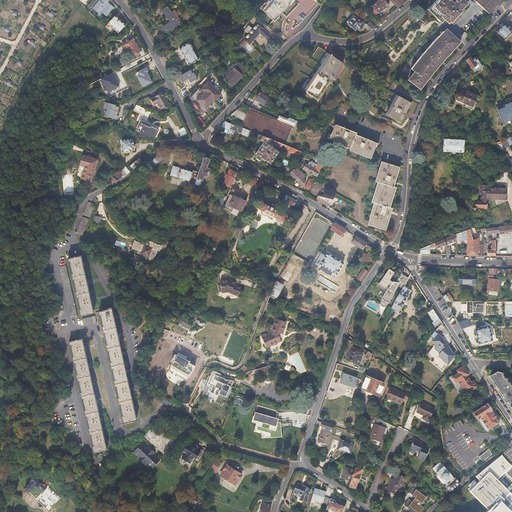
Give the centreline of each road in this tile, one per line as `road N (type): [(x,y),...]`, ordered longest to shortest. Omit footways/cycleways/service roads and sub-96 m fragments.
road 1 (residential): [(388,250),(405,214),(410,151),(425,108),(511,7)]
road 2 (residential): [(74,242),(55,264),(67,318),(80,331),(96,331),(119,430),(144,425),(165,403)]
road 3 (residential): [(301,465),(350,306),(388,250)]
road 4 (residential): [(199,139),(388,250)]
road 5 (residential): [(165,403),(133,380),(130,338),(74,242)]
road 6 (residential): [(414,272),(511,423)]
road 7 (residential): [(199,139),(169,143),(83,201),(72,220),(74,242)]
road 8 (residential): [(119,0),(199,139)]
road 9 (residential): [(306,33),(199,139)]
road 10 (residential): [(165,403),(230,447),(294,464)]
road 11 (residential): [(413,0),(363,38),(306,33)]
